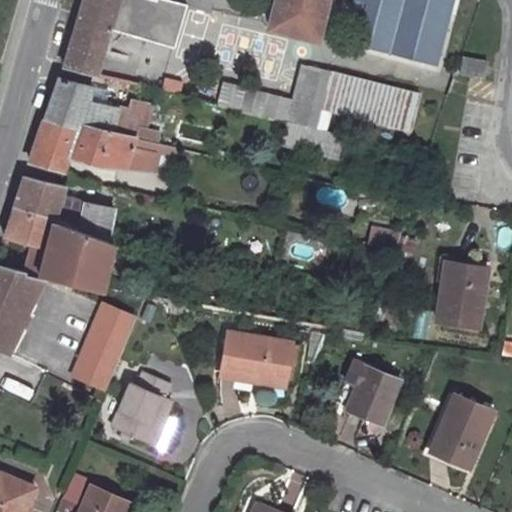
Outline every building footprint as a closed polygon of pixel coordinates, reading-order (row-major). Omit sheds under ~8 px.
[(83,0),(63,67),(94,74),(106,36),(110,37),(112,29),(175,48),(186,5),(166,0),(83,0)] [(166,0),(186,5),(207,11),(210,0),(166,0)] [(276,0),(270,27),(319,38),(328,0),(276,0)] [(441,66),(454,0),(353,0),(352,8),(360,10),(352,48),(441,66)] [(463,57),(460,72),(484,77),(486,62),(463,57)] [(216,105),(289,123),(315,129),(330,72),(302,65),(292,104),(220,86),(216,105)] [(329,111),(410,131),(419,94),(330,72),(315,129),(324,132),(329,111)] [(58,77),(44,120),(77,129),(78,125),(132,137),(136,138),(142,114),(90,102),(93,87),(58,77)] [(44,120),(30,160),(63,170),(69,154),(97,165),(125,167),(126,162),(132,137),(78,125),(77,129),(44,120)] [(289,123),(283,144),(329,155),(335,135),(324,132),(315,129),(289,123)] [(132,137),(126,162),(151,168),(155,151),(158,143),(136,138),(132,137)] [(176,148),(158,143),(155,151),(174,156),(176,148)] [(25,175),(14,208),(55,219),(58,207),(65,184),(25,175)] [(85,203),(81,217),(79,227),(78,231),(107,237),(113,208),(85,203)] [(58,207),(55,219),(79,227),(81,217),(58,207)] [(55,219),(14,208),(5,237),(35,245),(47,248),(42,276),(72,283),(107,289),(115,240),(107,237),(78,231),(79,227),(55,219)] [(400,235),(375,230),(372,244),(395,249),(400,235)] [(35,245),(29,272),(42,276),(47,248),(35,245)] [(445,262),(436,319),(479,327),(487,267),(445,262)] [(42,279),(26,274),(27,271),(0,264),(0,352),(5,355),(19,326),(24,328),(30,315),(25,313),(42,279)] [(69,378),(105,392),(136,316),(99,301),(69,378)] [(228,331),(221,375),(253,380),(254,375),(285,381),(291,341),(228,331)] [(399,379),(353,359),(345,378),(357,383),(347,409),(380,423),(399,379)] [(130,382),(112,428),(151,444),(170,399),(164,396),(170,383),(144,371),(137,385),(130,382)] [(254,375),(253,380),(284,386),(285,381),(254,375)] [(5,377),(0,385),(0,387),(26,401),(31,391),(5,377)] [(455,393),(429,452),(470,469),(494,411),(455,393)] [(0,471),(0,511),(23,511),(34,487),(0,471)] [(92,484),(79,511),(126,511),(131,502),(92,484)] [(276,511),(257,503),(253,511),(276,511)]
